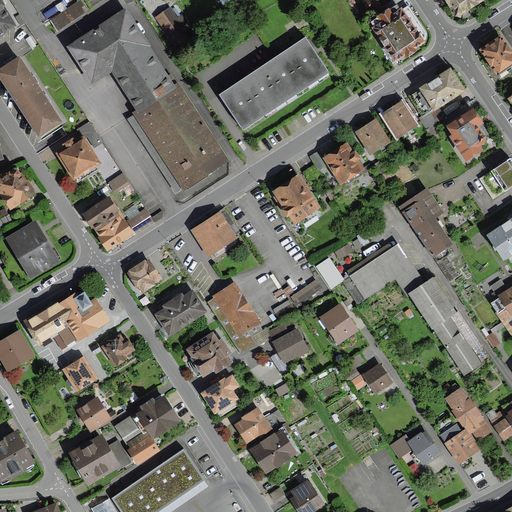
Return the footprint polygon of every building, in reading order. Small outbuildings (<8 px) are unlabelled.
[(0,0),(0,39),(17,28),(4,10),(6,9),(0,0)] [(57,32),(87,11),(80,0),(49,21),(57,32)] [(369,11),(378,5),(374,0),(369,0),(364,4),(369,11)] [(442,0),(452,14),(451,18),(461,20),(462,16),(484,2),(483,0),(442,0)] [(375,20),(387,11),(383,6),(371,14),(375,20)] [(371,23),(375,29),(396,60),(405,53),(406,56),(415,50),(413,48),(423,42),(422,41),(425,39),(426,34),(408,6),(401,11),(398,6),(371,23)] [(230,162),(171,74),(169,75),(125,9),(66,48),(91,87),(111,74),(135,111),(132,113),(134,116),(127,121),(175,195),(182,190),(184,192),(230,162)] [(174,14),(170,9),(157,18),(178,49),(198,35),(188,21),(186,22),(178,11),(174,14)] [(193,73),(255,32),(246,18),(183,59),(193,73)] [(496,78),(511,66),(511,52),(501,36),(478,51),(496,78)] [(327,69),(305,37),(284,52),(305,84),(327,69)] [(305,84),(284,52),(262,66),(284,98),(305,84)] [(43,95),(36,85),(39,83),(34,75),(31,77),(18,58),(0,69),(0,81),(39,140),(63,125),(49,104),(51,102),(46,94),(43,95)] [(284,98),(262,66),(241,80),(263,112),(284,98)] [(466,93),(450,69),(417,90),(418,91),(409,97),(421,116),(418,118),(431,138),(441,131),(435,122),(445,116),(441,109),(466,93)] [(263,112),(241,80),(219,95),(241,127),(263,112)] [(381,115),(396,140),(418,127),(402,102),(381,115)] [(485,138),(489,136),(482,126),(483,125),(473,110),(445,128),(451,137),(449,138),(466,164),(483,152),(481,148),(484,146),(485,138)] [(355,133),(370,156),(391,143),(376,120),(355,133)] [(84,136),(93,150),(103,143),(90,122),(76,130),(81,138),(84,136)] [(75,141),(73,138),(62,145),(64,148),(55,154),(73,183),(102,164),(93,150),(84,136),(81,138),(75,141)] [(353,153),(347,143),(324,158),(323,159),(328,166),(340,186),(365,170),(366,172),(373,168),(372,166),(370,163),(363,168),(359,162),(361,161),(355,152),(353,153)] [(321,171),(328,166),(323,159),(324,158),(319,151),(309,157),(314,164),(319,172),(321,171)] [(485,173),(500,197),(511,189),(511,157),(485,173)] [(379,162),(372,166),(373,168),(379,176),(385,172),(379,162)] [(321,171),(319,172),(314,164),(302,172),(312,187),(326,178),(321,171)] [(0,196),(10,212),(36,195),(18,167),(4,176),(2,174),(0,174),(0,196)] [(123,174),(108,183),(115,194),(130,184),(123,174)] [(283,209),(281,210),(287,219),(289,218),(295,226),(321,208),(298,175),(272,192),(276,198),(274,199),(277,204),(279,203),(283,209)] [(435,220),(443,214),(426,189),(399,208),(416,233),(435,220)] [(96,233),(119,217),(117,213),(119,212),(109,197),(82,216),(92,231),(94,230),(96,233)] [(0,229),(13,222),(4,208),(0,210),(0,229)] [(145,208),(128,220),(136,232),(153,220),(145,208)] [(208,258),(237,239),(219,212),(190,231),(208,258)] [(122,221),(119,217),(96,233),(99,237),(97,238),(108,253),(134,235),(123,220),(122,221)] [(503,263),(511,257),(511,218),(485,237),(503,263)] [(435,220),(416,233),(450,282),(464,273),(451,254),(454,252),(450,247),(453,245),(435,220)] [(60,263),(35,221),(5,239),(30,281),(60,263)] [(347,272),(350,276),(342,281),(358,305),(395,281),(406,298),(409,297),(432,331),(433,331),(451,319),(457,314),(433,278),(425,283),(418,272),(424,267),(421,262),(417,264),(404,244),(401,246),(399,243),(390,249),(388,245),(347,272)] [(154,287),(153,284),(161,279),(148,260),(146,262),(145,260),(127,272),(128,273),(125,275),(137,295),(142,292),(143,294),(154,287)] [(332,288),(342,281),(327,260),(324,262),(317,267),(332,288)] [(296,306),(323,287),(317,279),(290,298),(296,306)] [(494,313),(511,339),(511,287),(508,290),(501,279),(489,287),(493,293),(490,295),(500,309),(494,313)] [(263,331),(260,325),(262,323),(235,282),(212,296),(213,298),(208,302),(233,342),(236,346),(237,345),(252,337),(263,331)] [(182,294),(172,300),(188,326),(207,313),(192,290),(183,296),(182,294)] [(75,293),(58,304),(72,325),(68,328),(76,340),(78,344),(111,323),(95,299),(90,302),(84,293),(78,297),(75,293)] [(58,335),(68,328),(72,325),(58,304),(56,300),(22,322),(38,347),(58,335)] [(188,326),(172,300),(161,307),(163,310),(154,315),(169,338),(188,326)] [(278,318),(293,309),(288,301),(273,309),(278,318)] [(336,347),(359,332),(339,304),(317,319),(336,347)] [(433,331),(464,377),(482,365),(451,319),(433,331)] [(293,331),(289,323),(285,325),(284,323),(268,332),(274,341),(271,343),(283,365),(298,357),(299,358),(309,353),(297,329),(293,331)] [(76,340),(68,328),(58,335),(66,347),(76,340)] [(36,356),(20,329),(0,341),(0,361),(7,374),(36,356)] [(495,331),(488,334),(493,346),(500,343),(495,331)] [(197,372),(198,372),(203,380),(214,373),(216,375),(232,365),(226,355),(230,353),(221,338),(218,340),(213,332),(186,350),(191,358),(189,359),(191,362),(191,363),(192,367),(194,370),(197,372)] [(126,357),(135,351),(127,338),(124,340),(120,335),(101,347),(115,369),(128,360),(126,357)] [(256,344),(252,337),(237,345),(241,352),(256,344)] [(104,379),(88,354),(60,371),(76,397),(104,379)] [(375,396),(393,384),(379,364),(362,376),(375,396)] [(349,383),(360,374),(356,368),(344,377),(349,383)] [(225,380),(224,378),(200,395),(215,416),(239,400),(234,392),(240,387),(232,375),(225,380)] [(469,399),(461,388),(444,399),(453,411),(451,412),(463,428),(465,430),(466,429),(472,437),(474,436),(478,441),(492,431),(470,399),(469,399)] [(128,445),(131,449),(149,437),(153,442),(181,423),(164,397),(155,402),(153,398),(139,408),(141,411),(136,415),(138,418),(134,420),(131,416),(114,427),(126,447),(128,445)] [(91,433),(117,417),(113,410),(107,414),(97,398),(77,411),(91,433)] [(511,400),(502,408),(508,416),(505,417),(511,426),(511,400)] [(279,427),(286,422),(277,410),(265,418),(257,407),(240,419),(241,420),(233,426),(247,446),(258,438),(259,440),(279,427)] [(511,426),(505,417),(501,411),(498,413),(494,407),(484,414),(504,442),(511,436),(511,426)] [(455,426),(448,416),(437,423),(444,434),(439,437),(459,466),(481,450),(472,437),(466,429),(465,430),(462,432),(457,424),(455,426)] [(290,428),(286,422),(279,427),(283,433),(290,428)] [(291,461),(290,459),(297,454),(281,430),(249,451),(266,475),(276,469),(277,471),(291,461)] [(9,483),(27,472),(26,470),(35,464),(16,431),(0,440),(0,484),(7,480),(9,483)] [(421,433),(407,442),(410,448),(423,466),(441,454),(425,432),(422,434),(421,433)] [(87,488),(131,463),(117,440),(107,446),(101,435),(68,455),(87,488)] [(398,456),(410,448),(407,442),(402,436),(390,444),(398,456)] [(153,442),(149,437),(131,449),(128,451),(138,467),(159,453),(153,442)] [(173,511),(209,487),(183,449),(112,499),(121,511),(173,511)] [(297,511),(316,511),(325,506),(308,481),(291,493),(294,497),(289,500),(297,511)] [(276,502),(286,496),(281,487),(271,494),(276,502)]
